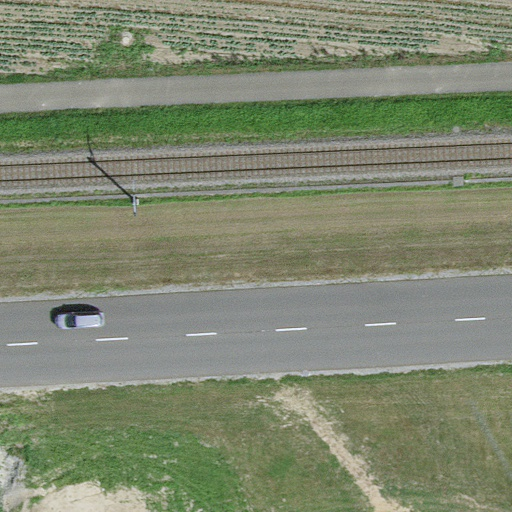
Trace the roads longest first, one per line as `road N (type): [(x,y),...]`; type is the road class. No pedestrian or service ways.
road 1 (primary): [(0,345),(511,316)]
road 2 (track): [(511,75),(0,98)]
